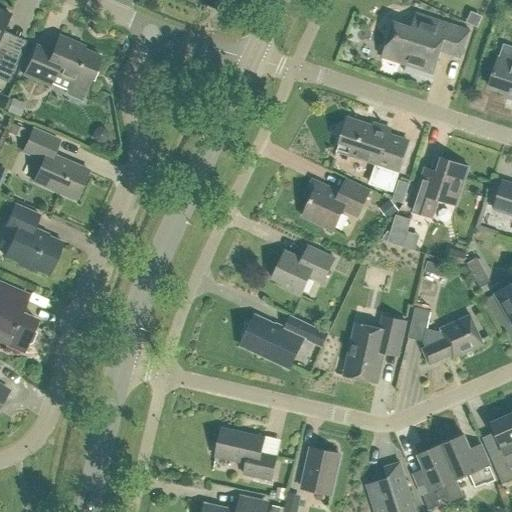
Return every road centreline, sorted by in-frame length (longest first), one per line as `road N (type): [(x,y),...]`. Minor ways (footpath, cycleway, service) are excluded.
road 1 (residential): [(14,450),(45,425),(80,304),(129,193),(140,153),(130,74),(147,30)]
road 2 (residential): [(160,376),(389,422),(511,372)]
road 3 (residential): [(294,70),(182,304),(160,376)]
road 4 (tertiary): [(115,366),(154,261),(251,61)]
road 5 (residential): [(511,138),(294,70)]
road 6 (tertiary): [(85,511),(115,366)]
road 7 (residential): [(160,376),(130,511)]
